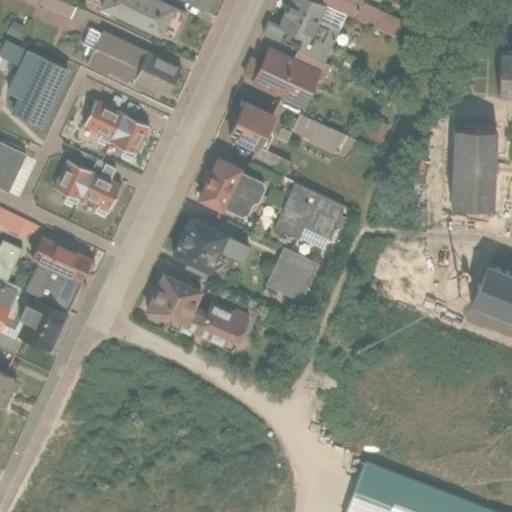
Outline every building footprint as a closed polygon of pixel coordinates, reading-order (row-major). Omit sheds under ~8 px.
[(68,0),(20,0),(21,0),(50,11),(46,20),(69,28),(78,3),(68,0)] [(175,43),(188,14),(155,0),(93,0),(91,6),(175,43)] [(177,0),(212,17),(220,0),(177,0)] [(301,0),(290,0),(279,27),(270,23),(264,36),(280,43),(284,34),(301,42),(296,53),(326,67),(347,21),(321,9),(301,0)] [(324,0),(321,9),(347,21),(357,25),(367,0),(324,0)] [(172,101),(185,72),(150,56),(93,29),(85,44),(100,51),(93,65),(136,85),(142,88),(172,101)] [(315,82),(317,77),(292,65),(268,53),(261,68),(254,65),(245,83),(252,86),(301,110),(315,82)] [(326,67),(296,53),(292,65),(317,77),(315,82),(321,83),(327,83),(331,77),(332,70),(326,67)] [(24,101),(17,116),(48,130),(73,75),(41,60),(30,56),(21,75),(12,96),(24,101)] [(278,113),(247,99),(239,117),(231,134),(262,148),(278,113)] [(87,127),(114,139),(126,113),(104,103),(99,101),(87,127)] [(126,113),(114,139),(141,151),(153,126),(146,123),(126,113)] [(302,114),(294,133),(342,154),(351,134),(302,114)] [(499,129),(455,128),(453,209),(497,210),(498,166),(499,129)] [(18,179),(29,155),(0,141),(0,188),(11,194),(18,179)] [(234,169),(213,160),(207,175),(203,173),(199,172),(192,188),(200,191),(193,207),(215,216),(217,210),(235,218),(240,216),(245,206),(252,204),(258,190),(256,185),(232,174),(234,169)] [(60,187),(87,200),(99,175),(77,164),(72,162),(60,187)] [(105,163),(99,175),(111,180),(117,168),(105,163)] [(99,175),(87,200),(113,213),(125,187),(119,184),(111,180),(99,175)] [(346,211),(300,192),(282,236),(304,245),(309,231),(332,242),(346,211)] [(240,266),(248,250),(225,240),(185,222),(166,263),(207,281),(218,256),(240,266)] [(89,264),(34,239),(24,260),(34,265),(21,293),(61,312),(66,302),(75,303),(78,297),(82,289),(80,284),(83,276),(89,276),(91,270),(89,264)] [(0,281),(8,285),(22,252),(0,242),(0,281)] [(321,269),(288,254),(271,290),(304,306),(321,269)] [(511,274),(492,267),(477,305),(511,318),(511,274)] [(150,290),(141,311),(186,332),(190,323),(242,347),(255,320),(237,312),(235,317),(228,314),(225,319),(197,306),(204,292),(159,272),(150,290)] [(0,321),(12,294),(0,288),(0,321)] [(55,339),(63,320),(34,306),(30,316),(20,311),(14,326),(22,330),(16,344),(46,358),(55,339)] [(11,343),(0,337),(0,351),(6,354),(11,343)] [(0,400),(6,403),(12,388),(6,385),(8,380),(0,376),(0,400)] [(492,511),(365,463),(346,511),(492,511)]
